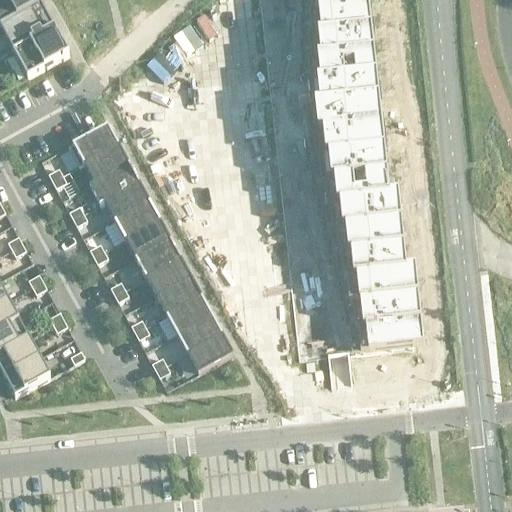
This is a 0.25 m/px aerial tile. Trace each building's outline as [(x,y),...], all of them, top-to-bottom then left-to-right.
[(0,0),(0,29),(40,8),(35,0),(0,0)] [(257,0),(271,117),(297,363),(349,357),(349,361),(423,353),(414,278),(405,278),(398,207),(389,208),(377,105),(365,0),(257,0)] [(0,34),(12,56),(54,33),(40,8),(0,29),(0,34)] [(26,82),(68,59),(54,33),(12,56),(26,82)] [(82,170),(118,150),(107,130),(67,152),(78,172),(83,170),(82,170)] [(118,150),(82,170),(83,170),(92,188),(93,189),(128,169),(118,150)] [(138,188),(128,169),(93,189),(92,188),(88,190),(99,210),(103,208),(138,188)] [(58,174),(47,180),(55,194),(66,188),(58,174)] [(149,207),(138,188),(103,208),(113,226),(149,207)] [(149,207),(113,226),(124,245),(159,226),(149,207)] [(78,212),(68,217),(76,232),(86,226),(78,212)] [(169,245),(159,226),(124,245),(134,264),(169,245)] [(17,242),(7,248),(14,262),(25,256),(17,242)] [(169,245),(134,264),(144,283),(180,264),(169,245)] [(99,250),(88,255),(96,270),(107,264),(99,250)] [(190,283),(180,264),(144,283),(155,302),(190,283)] [(38,280),(27,286),(35,300),(46,294),(38,280)] [(190,283),(155,302),(165,321),(201,302),(190,283)] [(120,287),(109,293),(117,308),(128,302),(120,287)] [(211,321),(201,302),(165,321),(175,340),(211,321)] [(0,334),(18,325),(7,306),(0,309),(0,334)] [(59,318),(48,324),(56,338),(67,332),(59,318)] [(211,321),(175,340),(186,359),(221,340),(211,321)] [(18,325),(0,334),(0,359),(28,344),(18,325)] [(141,325),(130,331),(138,346),(148,340),(141,325)] [(221,340),(186,359),(197,379),(232,360),(221,340)] [(0,376),(3,382),(38,363),(28,344),(0,359),(0,376)] [(80,357),(69,363),(73,370),(84,364),(83,363),(80,357)] [(38,363),(3,382),(14,402),(49,383),(38,363)] [(161,363),(151,369),(158,383),(169,378),(161,363)]
